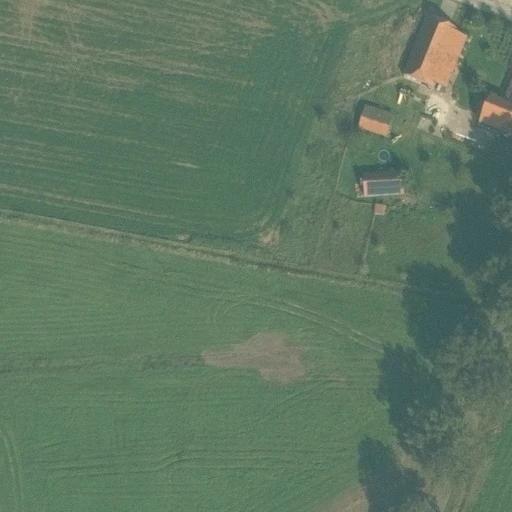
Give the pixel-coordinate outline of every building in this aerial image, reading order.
[(461,42),(431,33),(413,94),(442,103),(448,83),(461,87),(472,50),(459,46),(461,42)] [(497,136),(511,142),(511,85),(503,109),(508,111),(497,136)] [(364,107),(358,132),(386,141),(394,117),(364,107)] [(404,197),(403,182),(403,179),(377,180),(378,198),(384,198),(404,197)] [(384,209),(376,207),(374,216),(382,218),(384,209)]
